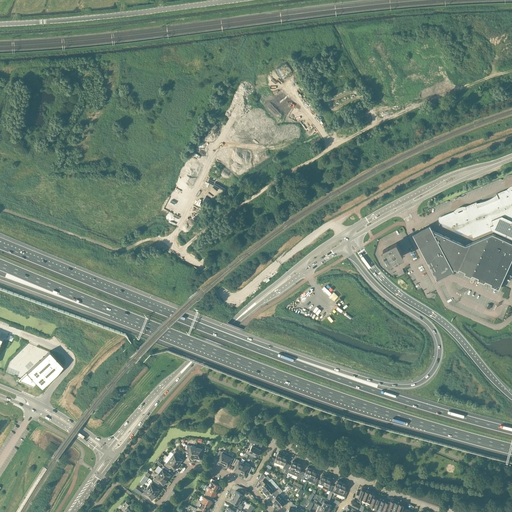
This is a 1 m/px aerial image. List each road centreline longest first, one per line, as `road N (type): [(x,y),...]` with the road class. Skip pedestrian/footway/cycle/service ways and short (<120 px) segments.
road 1 (motorway): [(345,243),(377,287),(435,333),(435,368),(415,385),(385,385),(170,314)]
road 2 (motorway): [(111,310),(352,402),(511,448)]
road 3 (track): [(179,250),(363,129),(511,70)]
road 4 (motorway): [(511,430),(346,381),(170,314)]
road 5 (secondary): [(346,233),(247,306),(109,449)]
road 6 (secondary): [(114,458),(162,395),(234,325),(345,243)]
road 7 (tertiary): [(232,0),(0,23)]
road 8 (motorway): [(511,397),(442,322),(378,276),(353,239)]
road 9 (motorway): [(170,314),(0,245)]
road 10 (unclassified): [(412,220),(410,233),(447,306),(495,327),(511,317)]
road 11 (residential): [(248,484),(274,443),(355,480)]
road 12 (unclassified): [(39,403),(68,365),(67,353),(0,327)]
road 13 (motorway): [(0,264),(111,310)]
